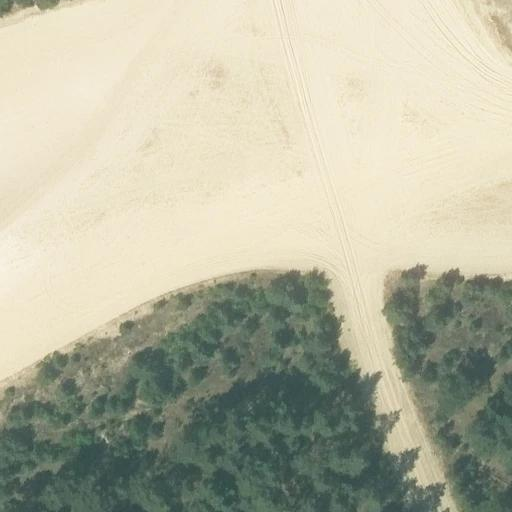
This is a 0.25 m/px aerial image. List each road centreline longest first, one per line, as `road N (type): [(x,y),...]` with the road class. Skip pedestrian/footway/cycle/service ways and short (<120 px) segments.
road 1 (track): [(511,160),(413,155),(181,193),(0,270)]
road 2 (track): [(366,0),(413,155)]
